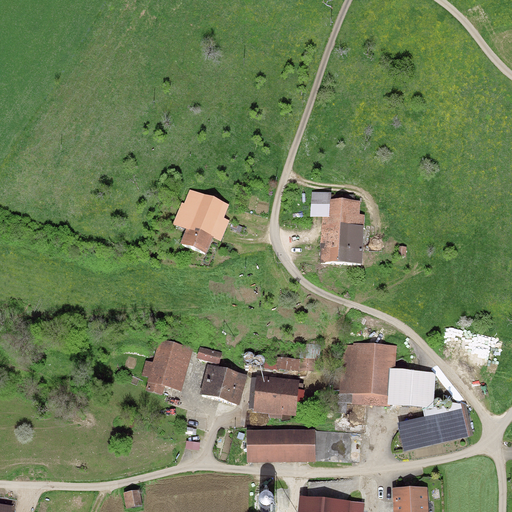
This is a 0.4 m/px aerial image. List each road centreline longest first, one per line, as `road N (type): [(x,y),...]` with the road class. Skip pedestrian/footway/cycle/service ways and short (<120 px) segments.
road 1 (residential): [(492,438),(481,412),(411,333),(306,284),(275,241),(281,186),(348,0)]
road 2 (residential): [(0,481),(306,474),(474,451),(492,438)]
road 3 (track): [(0,322),(61,325),(249,304),(295,273)]
